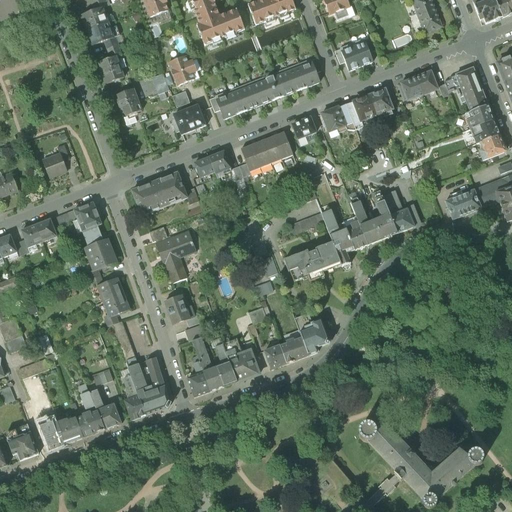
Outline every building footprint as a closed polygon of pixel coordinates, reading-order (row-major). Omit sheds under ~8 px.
[(0,5),(0,20),(1,23),(21,16),(21,15),(32,11),(28,0),(0,0),(2,5),(0,5)] [(107,8),(104,0),(92,5),(95,12),(102,9),(102,10),(107,8)] [(143,0),(151,19),(159,16),(169,12),(166,4),(168,3),(166,0),(143,0)] [(197,27),(205,47),(213,44),(213,42),(220,39),(221,41),(226,39),(227,38),(226,37),(234,34),(234,36),(235,35),(245,32),(237,11),(220,18),(215,4),(213,0),(189,0),(190,2),(191,3),(192,2),(196,10),(194,11),(194,12),(199,26),(197,27)] [(265,0),(248,7),(256,27),(266,23),(266,21),(273,18),(274,20),(275,20),(279,18),(280,18),(279,16),(287,13),(288,15),(296,12),(291,0),(265,0)] [(323,0),(330,16),(334,15),(345,10),(350,9),(346,0),(323,0)] [(413,0),(412,1),(426,35),(443,29),(431,0),(413,0)] [(494,1),(494,0),(492,0),(486,3),(474,7),(480,22),(484,21),(486,26),(494,23),(502,20),(494,1)] [(511,15),(511,9),(508,0),(495,0),(494,1),(502,20),(511,15)] [(87,32),(108,25),(106,18),(102,10),(102,9),(95,12),(82,17),(87,32)] [(334,15),(337,22),(348,18),(345,10),(334,15)] [(172,20),(169,12),(159,16),(162,23),(172,20)] [(141,19),(138,14),(132,17),(135,22),(141,19)] [(111,17),(106,18),(108,25),(115,22),(113,17),(111,17)] [(110,30),(108,25),(87,32),(93,48),(105,43),(113,40),(113,39),(110,30)] [(117,28),(110,30),(113,39),(116,39),(120,37),(117,28)] [(122,36),(120,37),(116,39),(119,46),(125,44),(122,36)] [(105,43),(108,50),(119,46),(116,39),(113,39),(113,40),(105,43)] [(364,42),(370,55),(375,52),(370,39),(364,42)] [(364,41),(352,45),(361,68),(373,64),(370,55),(364,42),(364,41)] [(349,73),(361,68),(352,45),(340,50),(340,51),(345,64),(349,73)] [(122,56),(119,46),(108,50),(112,59),(117,57),(117,58),(122,56)] [(335,53),(340,66),(345,64),(340,51),(335,53)] [(102,72),(108,86),(125,79),(117,58),(117,57),(112,59),(99,64),(100,65),(99,65),(102,72)] [(175,82),(178,87),(195,81),(193,75),(197,73),(193,62),(188,64),(186,58),(169,65),(172,73),(171,73),(175,82)] [(511,59),(510,60),(502,63),(497,65),(505,86),(511,83),(511,59)] [(312,65),(316,75),(322,73),(317,60),(311,62),(312,65)] [(311,61),(299,66),(308,89),(320,84),(316,75),(312,65),(311,62),(311,61)] [(296,93),(308,89),(299,66),(287,70),(296,93)] [(467,72),(469,72),(472,81),(477,79),(484,97),(473,69),(467,72)] [(284,98),(296,93),(287,70),(275,75),(284,98)] [(460,88),(470,114),(488,107),(484,97),(477,79),(472,81),(469,72),(467,72),(456,77),(460,88)] [(431,73),(416,79),(423,97),(438,91),(437,89),(439,88),(440,88),(435,75),(432,76),(431,73)] [(275,75),(272,76),(281,99),(284,98),(275,75)] [(152,79),(159,96),(170,92),(164,76),(152,79)] [(275,101),(281,99),(272,76),(266,78),(275,101)] [(444,83),(445,85),(449,94),(455,92),(455,90),(460,88),(456,77),(449,79),(450,81),(444,83)] [(272,103),(275,101),(266,78),(263,80),(272,103)] [(408,103),(423,97),(416,79),(401,85),(402,87),(399,88),(404,102),(407,101),(408,103)] [(260,107),(272,103),(263,80),(251,84),(260,107)] [(248,112),(260,107),(251,84),(239,89),(248,112)] [(450,97),(449,94),(445,85),(440,88),(439,88),(443,99),(450,97)] [(236,117),(248,112),(239,89),(227,93),(236,117)] [(116,97),(124,119),(134,116),(142,113),(134,91),(116,97)] [(385,91),(369,97),(377,117),(391,112),(393,111),(385,91)] [(173,98),(177,109),(190,105),(186,93),(173,98)] [(224,121),(236,117),(227,93),(215,98),(215,99),(216,102),(220,112),(224,121)] [(363,122),(377,117),(369,97),(353,103),(353,104),(361,123),(363,122)] [(210,101),(215,114),(220,112),(216,102),(215,99),(210,101)] [(363,128),(361,123),(353,104),(346,107),(353,125),(356,131),(363,128)] [(346,107),(339,109),(345,128),(353,125),(346,107)] [(465,116),(471,131),(494,122),(488,107),(470,114),(465,116)] [(337,131),(345,128),(339,109),(338,109),(321,115),(329,134),(337,131)] [(181,132),(182,135),(200,128),(200,129),(206,127),(204,123),(203,123),(199,112),(194,114),(192,110),(175,117),(176,120),(172,122),(177,134),(181,132)] [(391,112),(377,117),(378,120),(392,115),(391,112)] [(137,123),(134,116),(124,119),(126,127),(137,123)] [(293,127),(298,141),(316,134),(311,120),(293,127)] [(477,146),(479,145),(499,137),(494,122),(471,131),(477,146)] [(339,137),(338,135),(337,131),(329,134),(331,140),(339,137)] [(285,134),(274,139),(282,161),(293,157),(285,134)] [(506,153),(499,137),(479,145),(482,152),(479,153),(483,162),(506,153)] [(272,165),(282,161),(274,139),(263,143),(272,165)] [(261,169),(272,165),(263,143),(252,147),(261,169)] [(61,156),(63,162),(70,160),(65,147),(58,149),(60,157),(61,156)] [(250,174),(261,169),(252,147),(241,151),(247,166),(250,174)] [(224,153),(209,159),(215,174),(215,176),(223,173),(224,176),(232,172),(227,162),(225,156),(224,153)] [(43,163),(49,180),(68,173),(63,162),(61,156),(60,157),(43,163)] [(305,163),(316,166),(317,161),(307,157),(305,163)] [(200,180),(215,174),(209,159),(194,165),(196,168),(193,169),(195,175),(198,174),(200,180)] [(499,169),(501,176),(511,171),(511,168),(510,165),(499,169)] [(247,166),(239,168),(244,180),(251,177),(250,174),(247,166)] [(300,177),(306,175),(304,170),(305,170),(303,166),(297,168),(300,177)] [(313,167),(305,170),(304,170),(306,175),(307,178),(316,174),(313,167)] [(237,182),(244,180),(239,168),(233,171),(237,182)] [(328,185),(333,183),(332,178),(330,173),(324,175),(328,185)] [(132,193),(142,217),(187,200),(187,199),(185,194),(178,175),(132,193)] [(0,198),(0,199),(18,192),(12,176),(0,180),(0,198)] [(337,176),(332,178),(333,183),(336,189),(341,186),(337,176)] [(511,177),(503,181),(507,190),(511,187),(511,177)] [(496,194),(507,190),(503,181),(474,192),(481,210),(499,203),(496,194)] [(499,203),(507,223),(511,221),(511,187),(507,190),(496,194),(499,203)] [(187,200),(189,206),(199,202),(194,190),(185,194),(187,199),(187,200)] [(313,190),(307,192),(311,203),(317,200),(313,190)] [(445,203),(453,222),(482,210),(481,210),(474,192),(474,191),(445,203)] [(307,192),(301,194),(305,205),(311,203),(307,192)] [(383,216),(384,218),(389,216),(382,198),(380,193),(373,196),(372,196),(376,206),(381,217),(383,216)] [(389,216),(390,217),(403,212),(395,193),(382,198),(389,216)] [(301,194),(296,196),(300,207),(305,205),(301,194)] [(296,196),(290,199),(294,209),(300,207),(296,196)] [(290,199),(284,201),(289,211),(294,209),(290,199)] [(283,213),(289,211),(284,201),(279,203),(283,213)] [(358,223),(360,228),(366,225),(365,223),(367,222),(362,210),(359,201),(350,204),(354,213),(358,223)] [(74,212),(78,223),(83,234),(98,228),(102,226),(99,219),(100,219),(97,211),(96,212),(94,204),(74,212)] [(407,211),(403,212),(390,217),(397,235),(414,228),(420,226),(412,209),(407,211)] [(74,212),(68,214),(72,225),(74,224),(78,223),(74,212)] [(347,255),(355,252),(346,231),(339,233),(331,212),(322,216),(325,225),(333,244),(341,267),(342,268),(351,265),(347,255)] [(67,227),(72,225),(68,214),(63,216),(67,227)] [(321,215),(316,217),(320,227),(325,225),(322,216),(321,215)] [(60,230),(67,227),(63,216),(56,219),(60,230)] [(390,217),(389,216),(384,218),(375,222),(382,241),(397,235),(390,217)] [(316,217),(310,219),(314,229),(320,227),(316,217)] [(60,230),(56,219),(51,221),(55,232),(60,230)] [(310,219),(305,221),(309,231),(314,229),(310,219)] [(51,221),(36,227),(43,244),(50,241),(57,239),(55,232),(51,221)] [(305,221),(299,223),(303,234),(309,231),(305,221)] [(368,247),(382,241),(375,222),(366,225),(360,228),(368,247)] [(79,235),(83,234),(78,223),(74,224),(79,235)] [(299,223),(294,225),(298,236),(303,234),(299,223)] [(363,248),(368,247),(360,228),(358,223),(345,228),(346,231),(355,252),(363,248)] [(292,238),(298,236),(294,225),(288,227),(292,238)] [(35,247),(43,244),(36,227),(22,233),(25,242),(28,250),(35,247)] [(83,234),(88,249),(86,249),(87,250),(104,243),(98,228),(83,234)] [(149,234),(153,244),(156,243),(165,239),(167,239),(164,229),(149,234)] [(189,233),(166,241),(156,245),(161,259),(163,258),(165,265),(173,285),(186,280),(178,259),(188,256),(188,257),(189,256),(186,248),(193,245),(189,233)] [(11,237),(0,241),(0,253),(2,260),(10,257),(17,254),(14,246),(11,237)] [(108,241),(104,243),(87,250),(92,264),(94,263),(97,272),(98,272),(107,268),(107,267),(116,263),(111,251),(108,242),(108,241)] [(25,242),(20,244),(24,256),(30,254),(28,250),(25,242)] [(19,258),(24,256),(20,244),(14,246),(17,254),(19,258)] [(327,273),(341,267),(333,244),(315,251),(316,253),(309,255),(308,252),(284,261),(289,274),(290,273),(294,284),(308,278),(310,284),(325,278),(323,273),(326,271),(327,273)] [(186,248),(189,256),(196,254),(193,245),(186,248)] [(262,263),(268,279),(278,275),(273,259),(262,263)] [(86,283),(90,282),(100,278),(98,272),(97,272),(95,272),(83,276),(86,283)] [(103,286),(100,278),(90,282),(93,289),(97,287),(97,288),(103,286)] [(0,295),(19,288),(16,279),(0,285),(0,295)] [(97,288),(103,304),(124,296),(117,280),(103,286),(97,288)] [(255,289),(259,298),(273,293),(270,283),(255,289)] [(130,312),(124,296),(103,304),(110,320),(116,317),(130,312)] [(166,307),(173,327),(186,322),(190,321),(190,320),(186,310),(183,303),(184,303),(182,297),(165,304),(166,307)] [(191,308),(186,310),(190,320),(195,319),(191,308)] [(249,315),(253,327),(267,321),(263,310),(249,315)] [(321,322),(313,325),(309,315),(295,320),(300,334),(302,340),(309,358),(318,354),(316,350),(329,345),(321,322)] [(0,319),(0,326),(8,323),(6,317),(5,318),(0,319)] [(112,327),(119,324),(116,317),(110,320),(106,322),(108,328),(112,327)] [(186,322),(189,329),(200,325),(198,318),(195,319),(190,320),(190,321),(186,322)] [(0,326),(0,328),(6,344),(22,337),(15,320),(8,323),(0,326)] [(112,327),(124,358),(134,354),(122,323),(119,324),(112,327)] [(185,332),(189,344),(192,343),(201,339),(205,338),(201,327),(188,331),(185,332)] [(249,329),(253,339),(258,337),(254,327),(249,329)] [(45,355),(54,352),(47,335),(39,338),(45,355)] [(27,348),(22,337),(6,344),(10,354),(27,348)] [(200,364),(203,373),(207,371),(206,368),(209,366),(210,365),(201,339),(192,343),(200,364)] [(223,346),(228,361),(242,355),(237,340),(223,346)] [(279,343),(279,344),(280,347),(287,366),(309,358),(302,340),(295,342),(294,340),(286,343),(287,345),(281,348),(279,343)] [(215,349),(221,366),(229,363),(228,361),(223,346),(215,349)] [(287,366),(280,347),(278,348),(264,353),(271,372),(287,366)] [(250,353),(242,355),(228,361),(229,363),(237,384),(259,376),(250,353)] [(136,361),(134,354),(124,358),(126,364),(136,361)] [(147,363),(155,392),(165,389),(163,383),(158,366),(156,360),(147,363)] [(19,371),(23,381),(50,371),(46,361),(19,371)] [(128,369),(139,398),(149,394),(136,361),(126,364),(128,369)] [(237,384),(229,363),(221,366),(216,368),(224,389),(237,384)] [(195,365),(199,377),(204,375),(203,373),(200,364),(195,365)] [(215,392),(224,389),(216,368),(211,370),(207,371),(203,373),(204,375),(210,394),(211,394),(215,392)] [(131,398),(132,401),(139,398),(128,369),(128,370),(131,378),(124,380),(131,399),(131,398)] [(125,370),(120,373),(123,379),(128,376),(125,370)] [(109,371),(92,377),(96,388),(113,382),(109,371)] [(210,394),(204,375),(199,377),(188,381),(194,400),(210,394)] [(0,392),(2,397),(4,403),(14,399),(10,388),(0,391),(0,392)] [(169,404),(165,389),(155,392),(149,394),(139,398),(146,417),(166,410),(169,404)] [(90,394),(93,402),(100,400),(96,392),(90,394)] [(81,397),(88,414),(91,413),(92,415),(98,413),(97,412),(93,402),(90,394),(90,393),(81,397)] [(47,395),(30,403),(35,416),(46,412),(45,409),(51,406),(47,395)] [(146,417),(139,398),(132,401),(125,403),(132,422),(146,417)] [(93,402),(97,412),(103,410),(100,400),(93,402)] [(114,406),(103,410),(97,412),(98,413),(105,432),(122,426),(114,406)] [(50,452),(63,447),(50,412),(43,415),(49,432),(42,435),(50,452)] [(63,447),(83,440),(76,420),(68,423),(67,421),(55,426),(50,412),(63,447)] [(105,432),(98,413),(92,415),(91,413),(88,414),(82,416),(83,418),(76,421),(76,420),(83,440),(105,432)] [(367,425),(364,426),(361,428),(359,432),(359,437),(361,441),(364,443),(368,444),(396,473),(394,475),(401,482),(403,480),(424,501),(423,505),(424,508),(426,510),(428,511),(432,510),(435,508),(436,506),(436,502),(453,487),(454,488),(456,486),(455,485),(475,468),(477,468),(480,467),(482,466),(483,463),(484,461),(484,458),(483,455),(481,453),(478,452),(475,452),(472,452),(470,454),(460,445),(459,446),(457,449),(460,451),(436,472),(432,468),(431,469),(425,468),(414,458),(415,457),(386,427),(376,430),(373,427),(370,426),(367,425)] [(20,432),(18,433),(20,438),(31,434),(28,426),(19,429),(20,432)] [(11,451),(15,450),(17,454),(20,463),(39,456),(31,434),(20,438),(18,433),(6,437),(11,451)]
